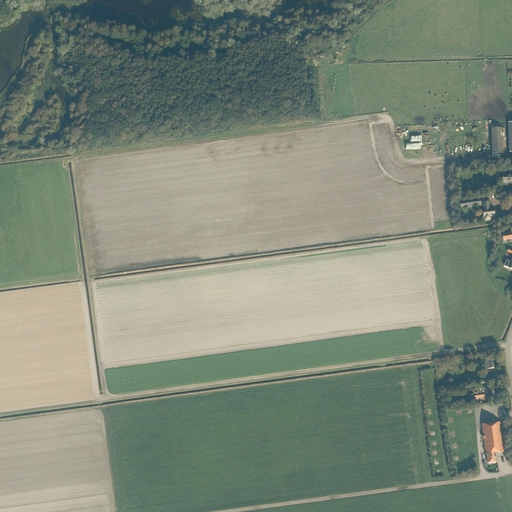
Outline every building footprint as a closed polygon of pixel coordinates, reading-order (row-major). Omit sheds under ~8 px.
[(502,128),(491,129),(491,154),(503,153),(502,128)] [(482,203),(482,204),(481,204),(480,199),(466,201),(466,202),(460,203),(461,208),(467,207),(467,208),(481,206),(483,205),(483,211),(484,218),(485,221),(491,220),(490,217),(494,217),(493,209),(490,210),(489,202),(482,203)] [(493,360),(484,361),(486,369),(494,368),(493,360)] [(486,387),(469,390),(470,395),(474,394),(475,399),(483,398),(483,399),(486,399),(485,393),(487,392),(486,387)] [(486,454),(495,453),(503,452),(499,422),(482,425),(486,454)] [(495,453),(486,454),(486,455),(487,455),(488,463),(497,462),(495,453)]
